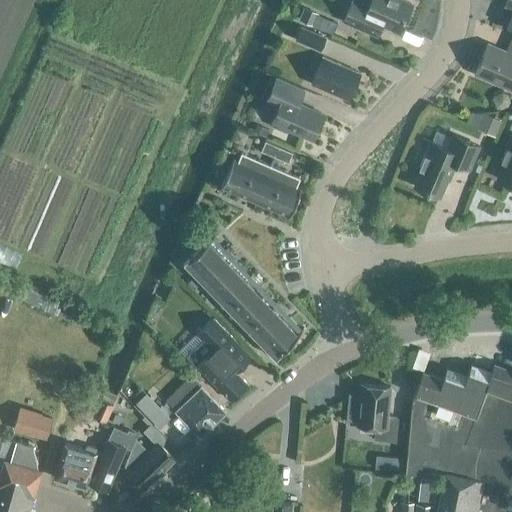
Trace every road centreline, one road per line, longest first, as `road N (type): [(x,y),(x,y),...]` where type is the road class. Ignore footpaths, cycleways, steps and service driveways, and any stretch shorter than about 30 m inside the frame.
road 1 (residential): [(335,277),(319,250),(327,201),(436,71),(447,0)]
road 2 (residential): [(137,511),(339,353)]
road 3 (residential): [(511,243),(400,254),(335,277)]
road 4 (residential): [(339,353),(424,330),(511,327)]
